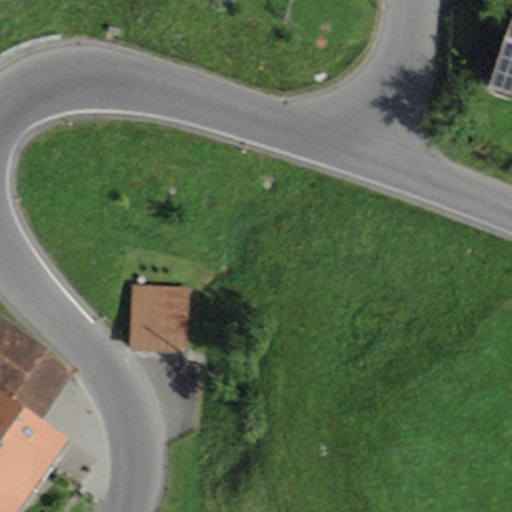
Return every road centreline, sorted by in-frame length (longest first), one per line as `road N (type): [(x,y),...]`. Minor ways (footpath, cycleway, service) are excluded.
road 1 (tertiary): [(0,114),(38,82),(127,81),(350,151)]
road 2 (tertiary): [(127,511),(138,435),(98,358),(0,253)]
road 3 (tertiary): [(350,151),(511,220)]
road 4 (unclassified): [(418,0),(399,81),(360,126),(350,151)]
